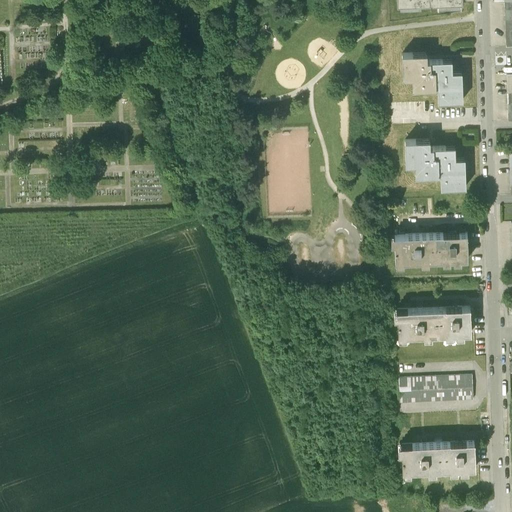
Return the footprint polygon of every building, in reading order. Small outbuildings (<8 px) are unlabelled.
[(452,63),(443,63),(443,61),(427,61),(427,57),(413,57),(413,54),(403,54),(403,78),(413,78),(413,86),(422,86),(423,89),(438,88),(438,99),(452,99),(452,102),(463,101),(462,75),(453,75),(452,63)] [(454,149),(445,150),(445,147),(430,147),(429,142),(415,142),(415,139),(405,140),(406,164),(416,164),(416,172),(424,172),(424,175),(440,174),(441,185),(455,185),(455,188),(465,187),(464,161),(455,161),(454,149)] [(467,233),(394,236),(395,261),(468,259),(467,233)] [(470,307),(398,310),(398,336),(471,333),(470,307)] [(473,375),(399,378),(400,403),(473,400),(473,375)] [(474,443),(402,445),(403,471),(475,469),(474,443)]
